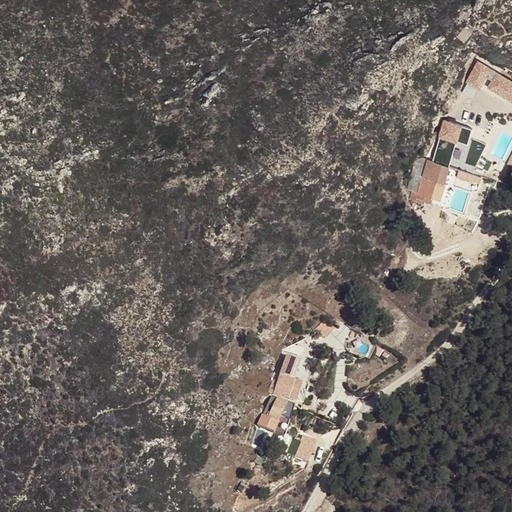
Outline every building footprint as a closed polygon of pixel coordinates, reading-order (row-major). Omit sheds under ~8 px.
[(496,70),(476,60),(473,67),(492,77),(496,70)] [(511,79),(497,72),(490,85),(511,96),(511,95),(511,79)] [(455,168),(456,168),(457,164),(451,162),(459,135),(443,130),(433,161),(449,166),(455,168)] [(418,192),(428,160),(423,159),(419,159),(416,161),(407,189),(412,190),(418,192)] [(449,166),(433,161),(428,160),(418,192),(412,190),(410,198),(423,202),(425,195),(445,201),(450,185),(444,183),(449,166)] [(455,168),(449,166),(444,183),(450,185),(455,168)] [(455,186),(450,185),(445,201),(450,202),(455,186)] [(285,369),(283,375),(293,378),(295,372),(285,369)] [(280,374),(273,394),(289,400),(299,403),(306,380),(298,377),(297,379),(293,378),(283,375),(280,374)] [(274,432),(289,402),(277,396),(276,398),(272,396),(263,414),(268,417),(263,426),(274,432)] [(307,448),(300,445),(295,458),(302,461),(307,448)]
